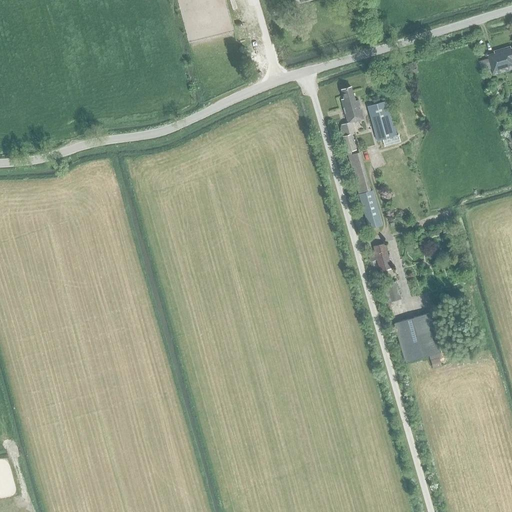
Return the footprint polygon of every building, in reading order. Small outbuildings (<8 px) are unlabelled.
[(511,48),(510,49),(510,47),(495,51),(495,52),(487,54),(493,75),(511,69),(511,48)] [(343,138),(347,152),(356,149),(351,134),(355,133),(352,122),(364,118),(360,104),(358,99),(355,100),(350,85),(341,88),(343,96),(340,97),(348,123),(340,125),(343,138)] [(393,125),(386,101),(367,106),(379,150),(399,144),(394,125),(393,125)] [(359,148),(356,149),(347,152),(358,194),(369,229),(382,225),(371,190),(359,148)] [(377,260),(380,270),(391,267),(384,243),(373,246),(375,253),(370,254),(368,255),(370,262),(377,260)] [(401,298),(396,280),(382,284),(387,302),(401,298)] [(441,352),(430,313),(393,323),(405,363),(441,352)] [(441,365),(439,361),(439,358),(430,360),(432,368),(441,365)]
